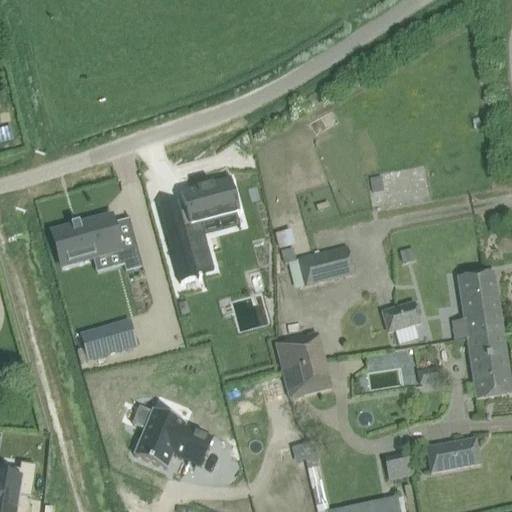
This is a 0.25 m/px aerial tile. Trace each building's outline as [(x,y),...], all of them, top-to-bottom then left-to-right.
[(0,95),(0,150),(20,145),(6,94),(0,95)] [(189,224),(164,231),(179,285),(181,285),(180,280),(196,276),(197,280),(199,280),(198,276),(214,271),(201,225),(240,215),(230,180),(180,194),(185,213),(189,224)] [(111,218),(51,234),(61,269),(121,252),(111,218)] [(287,264),(294,289),(303,287),(305,288),(353,276),(346,246),(296,259),(297,262),(287,264)] [(412,250),(400,253),(402,263),(414,260),(412,250)] [(457,279),(467,341),(503,336),(493,274),(460,279),(457,279)] [(187,303),(178,306),(181,318),(190,316),(187,303)] [(381,313),(388,335),(420,325),(414,303),(381,313)] [(129,323),(81,337),(88,361),(136,348),(129,323)] [(276,346),(283,373),(324,363),(317,336),(276,346)] [(511,396),(503,336),(467,341),(476,403),(485,401),(511,397),(511,396)] [(324,363),(283,373),(290,401),(331,390),(324,363)] [(21,383),(0,388),(0,421),(29,414),(21,383)] [(140,410),(133,426),(145,432),(134,458),(166,471),(173,457),(200,468),(212,441),(184,429),(186,426),(153,412),(152,415),(140,410)] [(426,450),(431,475),(480,466),(476,441),(426,450)] [(410,477),(408,460),(384,463),(386,479),(410,477)] [(0,468),(0,511),(15,511),(18,498),(31,500),(36,469),(21,465),(20,471),(0,468)] [(402,511),(398,494),(328,511),(402,511)]
